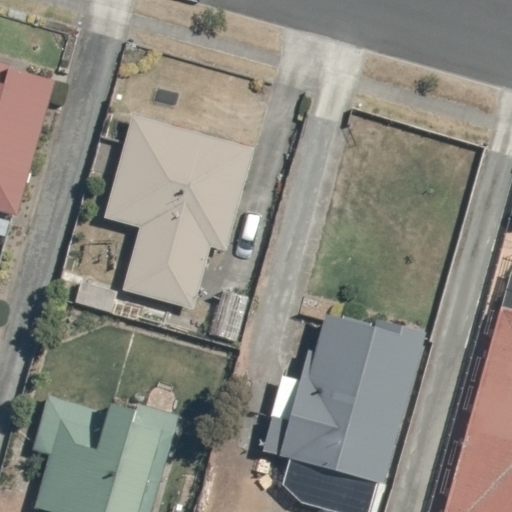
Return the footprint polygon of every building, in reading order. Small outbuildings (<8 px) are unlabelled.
[(59,73),(0,57),(0,209),(22,215),(59,73)] [(257,150),(136,116),(108,218),(143,228),(126,290),(197,310),(210,264),(224,268),(257,150)] [(511,511),(511,310),(507,309),(449,511),(511,511)] [(429,339),(331,311),(311,383),(283,376),(263,449),(390,484),(429,339)] [(150,511),(177,420),(117,402),(113,414),(58,397),(26,504),(53,511),(150,511)]
